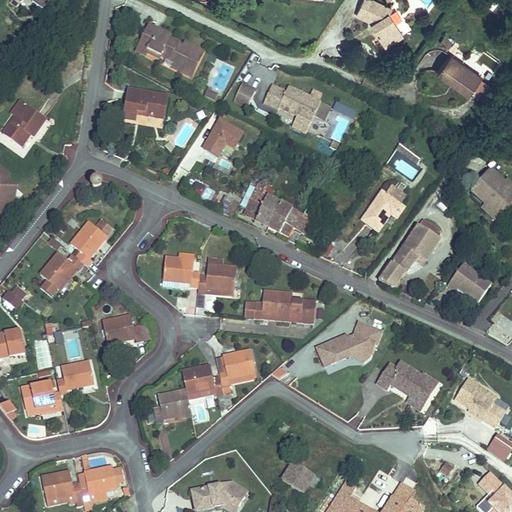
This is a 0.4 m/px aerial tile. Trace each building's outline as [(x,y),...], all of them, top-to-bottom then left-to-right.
[(12,0),(10,3),(17,9),(21,4),(15,0),(12,0)] [(32,3),(42,11),(51,0),(15,0),(21,4),(24,0),(31,0),(33,2),(32,3)] [(389,14),(391,9),(372,0),(363,0),(356,15),(373,23),(380,33),(377,35),(384,47),(403,35),(389,14)] [(380,33),(374,24),(371,26),(377,35),(380,33)] [(149,25),(146,32),(154,36),(155,33),(168,39),(170,36),(149,25)] [(136,51),(145,56),(147,53),(148,50),(160,56),(166,59),(164,64),(191,77),(203,52),(185,43),(182,51),(174,47),(176,44),(175,42),(168,39),(155,33),(154,36),(146,32),(136,51)] [(445,35),(440,42),(449,48),(454,40),(445,35)] [(148,50),(147,53),(159,59),(160,56),(148,50)] [(437,74),(468,96),(472,91),(481,78),(450,56),(437,74)] [(490,84),(481,78),(472,91),(481,98),(490,84)] [(247,108),(255,92),(242,85),(234,102),(247,108)] [(278,110),(279,108),(297,117),(292,127),(306,133),(314,117),(320,104),(289,88),(286,93),(272,86),(264,103),(278,110)] [(214,101),(217,95),(208,90),(205,96),(214,101)] [(164,121),(168,99),(129,92),(123,119),(135,122),(136,115),(137,114),(141,115),(140,116),(164,121)] [(3,135),(21,149),(28,139),(25,138),(28,135),(30,136),(33,138),(46,120),(21,102),(11,115),(15,118),(3,135)] [(360,113),(338,102),(334,111),(356,122),(360,113)] [(320,104),(314,117),(324,122),(330,108),(320,104)] [(234,130),(219,121),(202,149),(218,158),(225,145),(234,130)] [(243,134),(234,130),(225,145),(233,150),(243,134)] [(332,143),(330,148),(336,151),(338,146),(332,143)] [(413,156),(399,145),(396,151),(410,160),(413,156)] [(420,161),(413,156),(410,160),(417,165),(420,161)] [(350,174),(344,170),(347,166),(343,164),(337,173),(346,179),(350,174)] [(0,187),(0,188),(0,212),(3,216),(13,205),(9,202),(13,187),(7,186),(9,181),(10,177),(0,167),(0,187)] [(503,214),(511,214),(511,213),(511,186),(493,169),(472,192),(490,208),(487,212),(497,221),(503,214)] [(9,202),(13,205),(17,188),(9,181),(7,186),(13,187),(9,202)] [(92,185),(92,186),(93,188),(94,189),(97,190),(98,190),(100,188),(101,186),(101,184),(100,182),(98,181),(96,181),(95,181),(93,182),(92,185)] [(281,204),(271,199),(274,193),(269,190),(271,185),(265,182),(262,187),(259,186),(244,216),(269,229),(281,204)] [(218,195),(196,183),(191,193),(209,203),(208,206),(231,218),(238,205),(225,198),(222,205),(215,201),(218,195)] [(362,221),(378,233),(390,215),(396,220),(404,210),(400,207),(406,198),(401,195),(406,188),(401,184),(396,191),(391,188),(385,196),(382,194),(362,221)] [(280,234),(280,233),(285,225),(293,229),(304,235),(312,220),(312,221),(319,209),(309,204),(303,216),(281,204),(269,229),(280,234)] [(497,221),(501,225),(511,214),(503,214),(497,221)] [(423,220),(419,226),(436,238),(439,234),(440,231),(423,220)] [(96,229),(107,238),(113,231),(102,221),(96,229)] [(89,223),(71,246),(77,250),(80,253),(76,259),(84,266),(88,269),(93,263),(89,260),(107,238),(96,229),(89,223)] [(285,225),(280,233),(289,237),(293,229),(285,225)] [(440,240),(436,238),(419,226),(405,246),(427,260),(440,240)] [(55,232),(62,237),(66,232),(59,227),(55,232)] [(49,243),(58,251),(61,247),(52,239),(49,243)] [(414,262),(422,267),(427,260),(405,246),(379,282),(393,289),(414,262)] [(57,290),(58,291),(76,269),(80,272),(84,266),(76,259),(72,256),(68,261),(58,254),(40,276),(47,282),(57,290)] [(162,288),(191,291),(191,289),(198,290),(199,277),(200,274),(193,273),(194,262),(179,260),(165,259),(162,288)] [(205,295),(232,297),(232,292),(234,292),(236,269),(222,268),(223,261),(208,260),(206,278),(199,277),(198,290),(198,293),(205,294),(205,295)] [(491,286),(463,266),(448,286),(456,292),(459,288),(460,286),(469,293),(467,295),(479,303),(491,286)] [(42,289),(52,297),(57,290),(47,282),(42,289)] [(459,288),(467,295),(469,293),(460,286),(459,288)] [(11,293),(22,302),(27,296),(16,287),(11,293)] [(2,299),(18,311),(24,304),(22,302),(11,293),(9,291),(2,299)] [(263,304),(246,303),(244,319),(262,320),(262,316),(290,319),(291,310),(301,311),(300,324),(314,325),(316,303),(292,301),(292,296),(264,293),(263,304)] [(198,297),(197,309),(204,310),(205,297),(198,297)] [(262,320),(300,324),(301,311),(291,310),(290,319),(262,316),(262,320)] [(103,323),(107,346),(135,340),(136,344),(143,343),(140,327),(133,329),(131,317),(103,323)] [(46,334),(56,332),(53,322),(43,325),(46,334)] [(338,340),(317,350),(325,368),(346,359),(345,358),(350,356),(355,353),(369,359),(374,346),(376,347),(381,333),(359,324),(354,337),(347,340),(339,343),(338,340)] [(140,327),(143,343),(151,341),(148,325),(140,327)] [(0,359),(25,354),(20,331),(0,335),(0,359)] [(57,345),(64,343),(62,333),(54,334),(57,345)] [(220,381),(224,396),(231,395),(229,386),(228,380),(256,374),(251,352),(222,358),(223,359),(226,373),(219,374),(220,377),(220,381)] [(350,356),(362,364),(369,359),(355,353),(350,356)] [(216,361),(219,374),(226,373),(223,359),(216,361)] [(59,393),(60,397),(68,396),(67,391),(94,385),(89,363),(61,369),(64,380),(57,382),(59,393)] [(377,384),(388,391),(391,386),(410,398),(413,393),(416,395),(418,403),(424,407),(434,391),(423,383),(421,377),(400,363),(396,369),(389,365),(377,384)] [(210,367),(182,373),(188,401),(216,396),(216,398),(218,398),(224,396),(220,381),(214,382),(213,379),(210,367)] [(272,375),(280,379),(288,374),(279,368),(272,375)] [(229,386),(257,380),(256,374),(228,380),(229,386)] [(423,383),(434,391),(438,385),(422,375),(421,377),(423,383)] [(493,397),(468,381),(455,401),(469,410),(484,419),(482,421),(496,429),(506,414),(493,406),(489,403),(493,397)] [(30,411),(55,406),(56,412),(56,413),(63,411),(60,397),(59,393),(56,394),(53,395),(52,391),(55,390),(56,390),(54,382),(22,389),(27,412),(30,411)] [(163,419),(191,413),(188,401),(186,390),(158,397),(160,408),(153,410),(157,426),(164,424),(163,419)] [(421,412),(424,407),(418,403),(416,395),(413,393),(410,398),(407,403),(421,412)] [(218,398),(221,414),(228,412),(224,396),(218,398)] [(489,403),(493,406),(497,399),(493,397),(489,403)] [(0,405),(0,408),(5,415),(16,411),(9,402),(0,405)] [(32,417),(56,412),(55,406),(30,411),(32,417)] [(468,412),(482,421),(484,419),(469,410),(468,412)] [(424,426),(424,442),(437,442),(437,426),(424,426)] [(436,477),(441,481),(445,476),(446,477),(452,469),(450,468),(456,460),(466,467),(471,460),(456,449),(436,477)] [(282,481),(303,495),(314,477),(293,464),(282,481)] [(112,468),(84,474),(84,475),(87,489),(81,491),(83,502),(84,507),(84,511),(91,511),(92,511),(91,504),(108,501),(106,493),(117,490),(116,484),(124,482),(121,471),(113,473),(112,468)] [(69,473),(41,479),(48,507),(69,503),(69,505),(83,502),(81,491),(80,487),(73,488),(69,473)] [(81,491),(87,489),(84,475),(78,477),(79,483),(81,491)] [(317,511),(367,511),(369,511),(350,499),(356,489),(346,483),(330,509),(323,504),(317,511)] [(190,492),(194,511),(214,508),(214,505),(222,503),(223,506),(229,511),(234,503),(239,507),(245,498),(233,490),(236,486),(232,484),(190,492)] [(367,511),(420,511),(423,507),(411,500),(415,493),(402,484),(384,511),(370,511),(369,511),(367,511)] [(233,490),(245,498),(248,494),(236,486),(233,490)] [(229,511),(231,511),(235,511),(239,507),(234,503),(229,511)]
